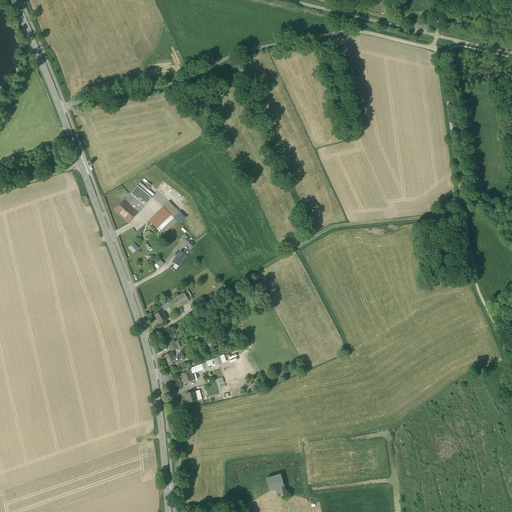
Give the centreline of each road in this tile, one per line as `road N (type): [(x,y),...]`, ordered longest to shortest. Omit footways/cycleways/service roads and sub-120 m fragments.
road 1 (track): [(433,48),(341,32),(238,53),(184,82),(59,107)]
road 2 (tertiary): [(80,164),(151,371),(168,511)]
road 3 (track): [(142,337),(331,226),(462,209)]
road 4 (track): [(433,48),(475,288),(511,370)]
road 5 (tertiary): [(13,0),(80,164)]
